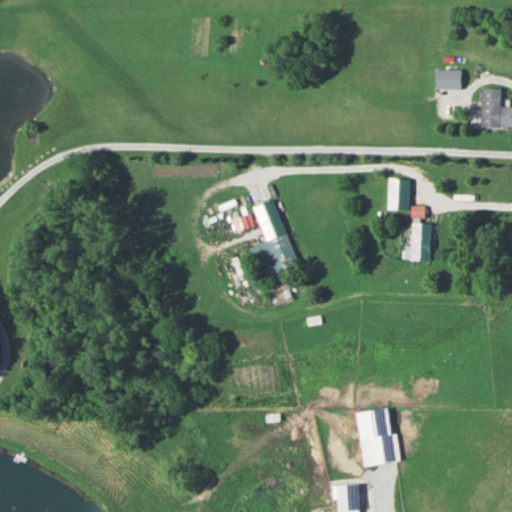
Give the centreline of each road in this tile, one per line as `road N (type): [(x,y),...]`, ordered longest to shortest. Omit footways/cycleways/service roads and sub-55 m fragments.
road 1 (residential): [(511,155),(132,144),(68,154),(0,198),(1,321),(9,347),(0,376)]
road 2 (residential): [(511,213),(438,213),(396,177),(270,178),(259,181),(256,195)]
